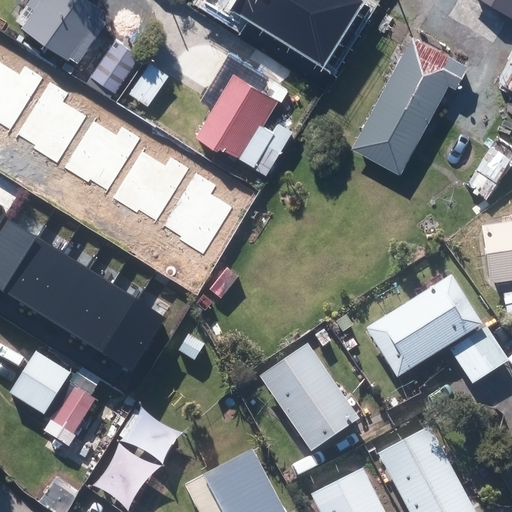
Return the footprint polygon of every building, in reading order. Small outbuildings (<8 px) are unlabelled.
[(70,55),(77,60),(106,20),(97,14),(102,6),(93,0),(29,0),(15,20),(68,57),(70,55)] [(321,68),(363,0),(236,0),(230,12),(321,68)] [(511,11),(511,0),(481,0),(509,17),(511,11)] [(464,65),(410,36),(350,146),(398,172),(446,83),(452,87),(464,65)] [(91,76),(115,92),(140,56),(116,39),(91,76)] [(511,56),(498,83),(511,90),(511,56)] [(240,59),(194,136),(215,149),(217,145),(241,159),(284,86),(240,59)] [(19,73),(0,61),(0,122),(11,129),(44,77),(25,65),(19,73)] [(119,101),(133,110),(139,101),(146,106),(168,75),(150,62),(129,93),(126,90),(119,101)] [(57,162),(86,116),(63,102),(68,93),(50,82),(18,135),(35,145),(34,148),(57,162)] [(107,190),(139,138),(122,127),(117,135),(94,121),(65,167),(89,182),(90,179),(107,190)] [(511,156),(491,144),(464,187),(489,202),(511,165),(511,156)] [(165,165),(142,151),(113,197),(137,212),(139,209),(157,220),(190,168),(171,156),(165,165)] [(203,253),(231,207),(211,195),(216,185),(196,173),(163,225),(181,236),(179,238),(203,253)] [(0,289),(3,291),(37,237),(7,219),(0,230),(0,289)] [(511,225),(481,230),(489,286),(511,282),(511,225)] [(62,253),(37,237),(3,291),(29,307),(62,253)] [(88,269),(62,253),(29,307),(55,323),(88,269)] [(112,284),(88,269),(55,323),(78,337),(112,284)] [(365,330),(395,379),(480,327),(449,278),(365,330)] [(136,299),(112,284),(78,337),(102,352),(136,299)] [(511,291),(503,293),(505,315),(511,313),(511,291)] [(165,317),(136,299),(102,352),(132,371),(165,317)] [(486,325),(449,350),(472,385),(509,361),(486,325)] [(306,347),(258,379),(309,454),(357,421),(306,347)] [(9,393),(44,415),(71,372),(36,351),(9,393)] [(345,352),(328,364),(352,397),(369,385),(345,352)] [(54,423),(73,436),(96,401),(76,388),(54,423)] [(204,437),(222,425),(210,407),(192,419),(204,437)] [(377,457),(405,511),(471,511),(428,430),(377,457)] [(283,511),(251,452),(184,487),(196,511),(283,511)] [(381,511),(360,471),(309,497),(316,511),(381,511)] [(46,507),(52,511),(67,511),(68,511),(53,499),(46,507)]
